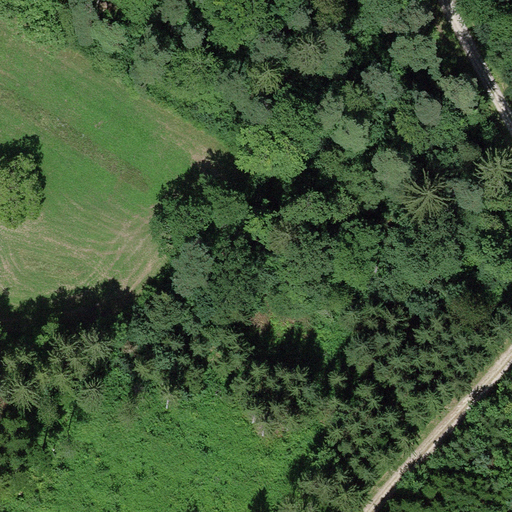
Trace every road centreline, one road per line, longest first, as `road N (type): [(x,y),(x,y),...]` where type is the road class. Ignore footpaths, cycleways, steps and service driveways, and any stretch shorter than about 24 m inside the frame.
road 1 (track): [(511,351),(369,511)]
road 2 (track): [(447,0),(511,129)]
